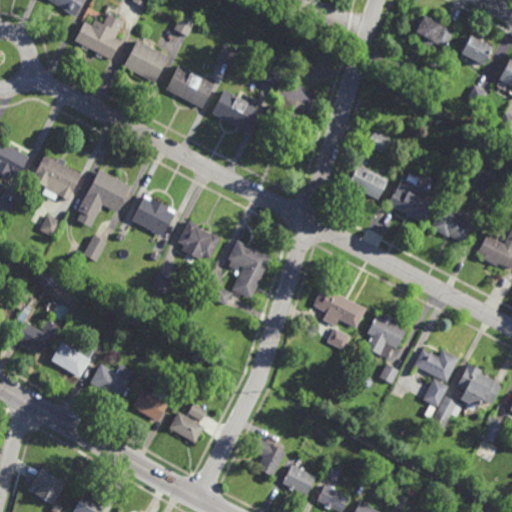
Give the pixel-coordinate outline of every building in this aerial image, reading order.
[(85,0),(74,18),(47,0),(85,0)] [(149,0),(145,8),(134,2),(135,0),(149,0)] [(118,37),(122,39),(112,59),(76,40),(85,23),(92,27),(95,22),(103,26),(109,16),(125,24),(118,37)] [(189,38),(175,31),(182,16),(196,22),(189,38)] [(439,27),(443,21),(456,29),(445,48),(433,42),(429,49),(421,44),(426,37),(416,32),(424,18),(439,27)] [(483,62),(461,51),(471,33),(493,45),(483,62)] [(156,83),(125,66),(139,39),(171,56),(156,83)] [(231,67),(217,59),(225,43),(240,51),(231,67)] [(511,85),(499,79),(511,56),(511,85)] [(428,90),(413,81),(424,61),(439,69),(428,90)] [(192,71),(192,70),(204,76),(203,77),(216,84),(204,108),(167,88),(180,65),(192,71)] [(277,91),(262,84),(270,67),(285,74),(277,91)] [(480,105),(469,99),(476,85),(488,91),(480,105)] [(239,95),(251,101),(250,102),(261,108),(249,133),(213,113),(226,89),(238,96),(239,95)] [(303,116),(312,119),(300,154),(277,146),(256,135),(272,102),(281,107),(286,96),(308,105),(303,116)] [(511,131),(511,133),(497,125),(504,112),(511,116),(511,131)] [(382,153),(366,144),(374,130),(389,139),(382,153)] [(17,178),(12,175),(9,179),(0,173),(0,140),(29,156),(17,178)] [(58,160),(59,157),(67,161),(65,164),(83,174),(69,200),(59,195),(56,201),(43,194),(47,186),(32,178),(45,153),(58,160)] [(377,199),(363,192),(361,195),(352,191),(354,187),(347,184),(358,163),(388,179),(377,199)] [(118,212),(103,204),(91,227),(78,220),(82,212),(78,210),(100,168),(132,186),(118,212)] [(438,197),(424,224),(387,204),(393,192),(394,193),(402,178),(438,197)] [(164,236),(133,219),(147,193),(177,210),(164,236)] [(5,220),(0,217),(0,197),(13,204),(5,220)] [(466,244),(450,236),(450,238),(431,229),(441,208),(475,225),(466,244)] [(54,238),(40,230),(48,215),(62,222),(54,238)] [(213,234),(214,233),(222,238),(211,258),(206,255),(202,261),(183,250),(185,245),(179,242),(191,220),(200,225),(199,227),(213,234)] [(97,262),(84,255),(94,235),(107,242),(97,262)] [(504,243),(508,236),(511,238),(511,268),(502,263),(500,268),(483,259),(484,257),(478,254),(487,235),(504,243)] [(250,298),(233,290),(245,267),(243,266),(240,271),(230,266),(233,260),(230,259),(240,240),(252,246),(251,247),(271,257),(250,298)] [(159,260),(152,257),(154,252),(161,255),(159,260)] [(38,278),(32,275),(37,266),(43,270),(38,278)] [(45,288),(38,284),(44,273),(51,276),(45,288)] [(165,295),(152,288),(160,273),(173,280),(165,295)] [(227,305),(205,293),(213,276),(224,282),(222,287),(233,292),(227,305)] [(356,328),(340,320),(336,327),(322,319),(326,312),(313,306),(323,287),(366,309),(356,328)] [(21,310),(11,305),(19,290),(30,295),(21,310)] [(89,303),(83,300),(86,295),(92,298),(89,303)] [(1,331),(0,330),(0,308),(11,315),(1,331)] [(392,318),(390,323),(406,330),(397,349),(392,347),(387,357),(380,354),(380,355),(366,348),(372,336),(367,334),(376,315),(382,318),(384,314),(392,318)] [(131,324),(124,320),(126,316),(133,320),(131,324)] [(55,338),(51,335),(40,353),(15,339),(25,321),(43,332),(49,321),(61,328),(55,338)] [(343,351),(327,342),(335,328),(351,337),(343,351)] [(79,352),(84,343),(96,351),(91,359),(92,360),(81,378),(80,377),(79,379),(68,372),(69,371),(52,361),(63,342),(79,352)] [(439,357),(443,350),(459,359),(447,382),(415,366),(423,349),(439,357)] [(200,363),(194,360),(198,352),(203,354),(200,363)] [(118,374),(123,365),(135,372),(129,380),(131,381),(120,400),(91,383),(102,364),(118,374)] [(493,405),(482,400),(478,408),(460,399),(464,390),(457,387),(468,364),(482,371),(481,374),(495,380),(494,382),(502,386),(493,405)] [(392,384),(380,378),(386,365),(399,371),(392,384)] [(437,408),(423,400),(434,379),(449,386),(437,408)] [(173,389),(170,394),(174,397),(159,422),(134,407),(144,390),(154,395),(159,387),(162,382),(173,389)] [(457,418),(451,415),(444,430),(432,423),(446,396),(463,405),(457,418)] [(204,421),(190,414),(195,404),(209,412),(204,421)] [(197,444),(172,429),(181,413),(207,427),(197,444)] [(430,422),(425,419),(428,413),(433,416),(430,422)] [(498,437),(496,436),(493,442),(485,438),(488,431),(486,431),(493,417),(505,423),(498,437)] [(414,442),(408,437),(410,434),(416,438),(414,442)] [(273,478),(257,470),(263,457),(254,453),(260,440),(285,453),(273,478)] [(306,496),(294,490),(293,491),(288,488),(288,487),(282,484),(296,458),(304,463),(300,469),(316,478),(306,496)] [(337,482),(324,475),(331,462),(344,469),(337,482)] [(53,505),(37,495),(40,489),(33,485),(42,470),(66,484),(53,505)] [(341,511),(336,511),(331,509),(330,511),(322,507),(323,505),(316,502),(324,486),(348,499),(341,511)] [(412,497),(404,493),(406,488),(414,492),(412,497)] [(401,510),(394,507),(401,494),(408,498),(401,510)] [(102,511),(74,511),(85,495),(105,507),(102,511)] [(354,511),(360,502),(378,511),(354,511)]
